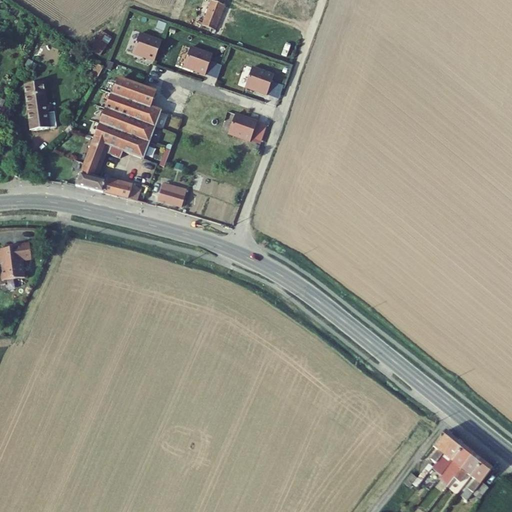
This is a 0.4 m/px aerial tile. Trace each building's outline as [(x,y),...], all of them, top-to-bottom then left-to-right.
[(216,31),(225,6),(212,0),(202,26),(216,31)] [(101,58),(111,38),(100,32),(90,53),(101,58)] [(140,33),(132,55),(155,63),(163,41),(140,33)] [(211,62),(213,55),(191,47),(183,69),(217,81),(222,66),(211,62)] [(97,64),(96,66),(91,63),(89,68),(94,70),(90,76),(97,79),(103,68),(97,64)] [(245,89),(279,100),(284,86),(272,83),(275,75),(252,67),(245,89)] [(123,153),(143,160),(161,112),(151,108),(156,92),(147,89),(127,82),(118,79),(105,108),(76,186),(128,199),(132,189),(98,179),(93,178),(105,146),(110,148),(107,155),(120,159),(123,153)] [(46,114),(42,84),(25,86),(31,132),(49,129),(48,129),(56,128),(54,113),(46,114)] [(234,115),(229,137),(262,145),(267,123),(234,115)] [(98,179),(107,155),(110,148),(105,146),(93,178),(98,179)] [(158,201),(181,208),(186,191),(168,186),(170,181),(167,180),(165,185),(163,184),(158,201)] [(5,248),(0,249),(0,261),(4,280),(26,276),(23,259),(31,257),(28,241),(13,244),(14,247),(5,248)] [(435,463),(455,439),(445,432),(433,447),(438,451),(431,459),(435,463)] [(441,467),(445,471),(464,447),(455,439),(435,463),(432,467),(432,468),(437,472),(441,467)] [(454,479),(474,454),(464,447),(445,471),(439,479),(448,486),(454,479)] [(483,462),(474,454),(454,479),(460,483),(467,474),(471,477),(483,462)] [(482,483),(493,469),(483,462),(471,477),(475,480),(462,497),(467,501),(473,493),(482,483)] [(413,491),(432,468),(432,467),(429,464),(418,478),(412,474),(404,483),(413,491)] [(480,498),(488,488),(482,483),(473,493),(480,498)] [(480,498),(473,493),(467,501),(473,506),(480,498)]
